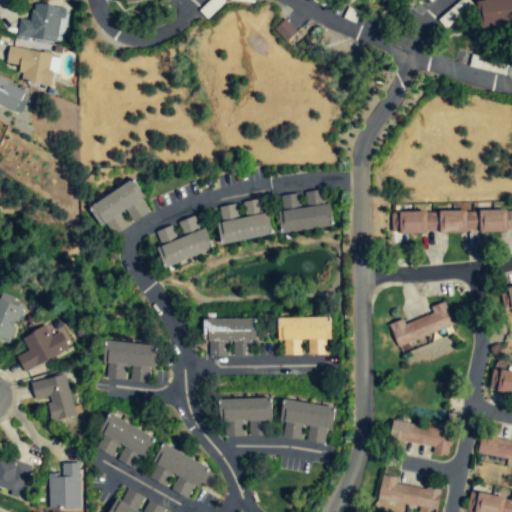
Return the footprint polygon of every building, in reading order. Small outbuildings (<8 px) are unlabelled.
[(511,0),(491,0),(480,1),(483,26),(511,22),(511,0)] [(57,43),(62,8),(33,4),(30,21),(19,19),(17,37),(57,43)] [(278,31),(288,38),(293,30),(283,24),(278,31)] [(47,86),(51,54),(8,48),(6,64),(20,66),(18,82),(47,86)] [(0,108),(18,117),(29,93),(0,79),(0,108)] [(87,207),(99,229),(128,212),(132,220),(148,211),(132,182),(87,207)] [(329,229),(326,191),(276,195),(279,233),(329,229)] [(271,237),(265,198),(215,206),(221,245),(271,237)] [(390,233),(511,232),(511,210),(390,212),(390,233)] [(213,250),(198,215),(152,235),(168,270),(213,250)] [(22,301),(0,294),(0,341),(11,345),(22,301)] [(431,312),(389,326),(396,347),(454,327),(445,301),(429,307),(431,312)] [(328,318),(278,318),(279,355),(329,355),(328,318)] [(204,319),(204,356),(255,356),(255,320),(204,319)] [(71,348),(61,331),(50,337),(45,326),(21,339),(28,352),(16,358),(24,374),(71,348)] [(398,345),(400,352),(428,344),(426,337),(398,345)] [(104,378),(152,383),(156,346),(107,342),(104,378)] [(511,375),(492,373),(489,394),(511,397),(511,375)] [(34,401),(46,398),(51,422),(75,417),(66,375),(30,383),(34,401)] [(220,399),(220,436),(271,437),(271,400),(220,399)] [(283,400),(278,437),(329,444),(334,407),(283,400)] [(140,469),(155,437),(108,415),(99,433),(108,437),(101,452),(140,469)] [(401,423),(396,443),(447,453),(451,433),(401,423)] [(477,454),(511,461),(511,440),(480,435),(477,454)] [(161,445),(146,477),(187,496),(193,483),(208,490),(217,471),(161,445)] [(31,466),(0,457),(0,490),(24,496),(31,466)] [(80,510),(80,464),(61,464),(61,475),(47,475),(47,510),(80,510)] [(432,509),(435,491),(396,484),(397,478),(381,476),(377,501),(432,509)] [(110,511),(165,511),(167,509),(146,499),(147,497),(123,486),(110,511)] [(511,511),(511,500),(470,493),(466,511),(511,511)]
